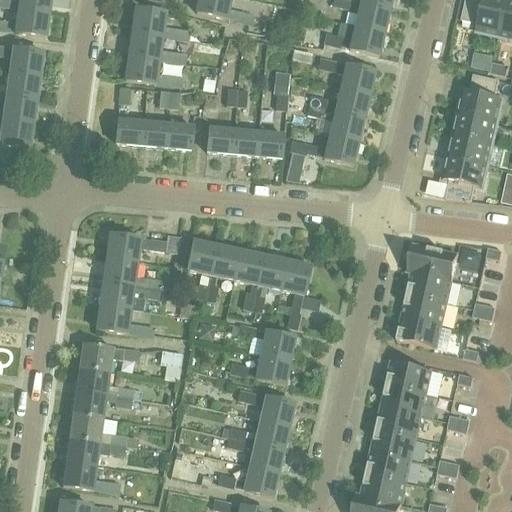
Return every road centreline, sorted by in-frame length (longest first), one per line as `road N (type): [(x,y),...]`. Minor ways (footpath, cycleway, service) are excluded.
road 1 (residential): [(67,198),(385,215)]
road 2 (residential): [(21,511),(67,198)]
road 3 (residential): [(317,511),(385,215)]
road 4 (residential): [(385,215),(435,0)]
road 5 (residential): [(67,198),(93,0)]
road 6 (residential): [(511,235),(385,215)]
